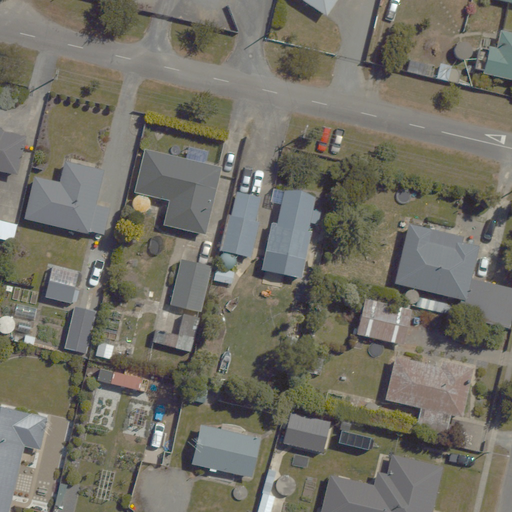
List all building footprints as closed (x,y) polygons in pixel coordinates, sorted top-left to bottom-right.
[(300,0),(326,17),(338,0),(300,0)] [(511,38),(506,38),(502,56),(488,54),(483,81),(511,86),(511,38)] [(0,136),(0,175),(14,179),(23,141),(0,136)] [(146,152),(134,200),(171,209),(165,232),(202,241),(219,169),(210,167),(214,152),(189,146),(185,161),(146,152)] [(98,204),(106,171),(66,161),(61,182),(35,176),(24,223),(105,243),(113,208),(98,204)] [(270,199),(237,192),(221,261),(254,268),(270,199)] [(303,266),(317,203),(283,195),(269,259),(303,266)] [(481,246),(406,230),(394,287),(464,303),(460,323),(511,334),(511,290),(473,282),(481,246)] [(213,269),(178,262),(168,308),(204,315),(213,269)] [(84,277),(47,269),(41,298),(78,306),(84,277)] [(420,318),(368,303),(359,336),(411,351),(420,318)] [(94,314),(71,309),(62,347),(86,353),(94,314)] [(195,322),(164,314),(156,347),(187,354),(195,322)] [(452,417),(462,419),(471,373),(395,359),(386,405),(419,411),(415,432),(448,439),(452,417)] [(40,454),(48,419),(0,409),(0,511),(11,511),(24,450),(40,454)] [(263,441),(203,425),(193,467),(252,482),(263,441)] [(415,439),(371,433),(369,450),(413,457),(415,439)] [(377,485),(333,474),(324,511),(433,511),(443,471),(383,456),(377,485)]
